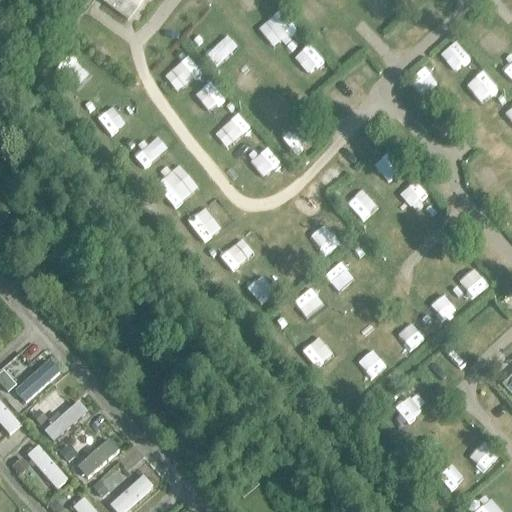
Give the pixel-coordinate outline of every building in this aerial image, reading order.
[(129,23),(146,0),(105,0),(103,3),(129,23)] [(51,362),(16,393),(26,404),(61,373),(51,362)] [(4,372),(0,375),(0,384),(8,394),(17,386),(4,372)] [(511,378),(502,387),(511,397),(511,378)] [(0,425),(10,437),(21,427),(0,404),(0,425)] [(54,444),(88,414),(79,404),(62,419),(59,415),(49,424),(52,428),(45,434),(54,444)] [(110,442),(78,470),(88,481),(119,453),(110,442)] [(28,458),(57,491),(68,482),(39,448),(28,458)] [(144,479),(111,508),(114,511),(127,511),(153,489),(144,479)] [(74,510),(75,511),(94,511),(85,501),(74,510)]
